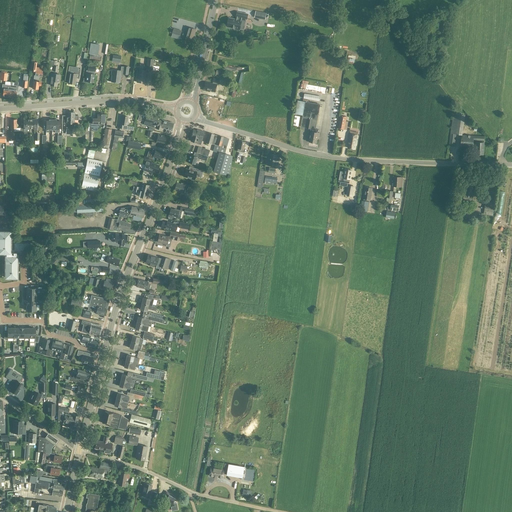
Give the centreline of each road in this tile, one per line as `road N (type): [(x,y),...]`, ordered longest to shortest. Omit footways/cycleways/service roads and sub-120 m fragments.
road 1 (tertiary): [(511,165),(344,159),(195,116)]
road 2 (secondary): [(103,354),(176,142)]
road 3 (tertiary): [(176,108),(115,100),(0,109)]
road 4 (residential): [(79,448),(239,504)]
